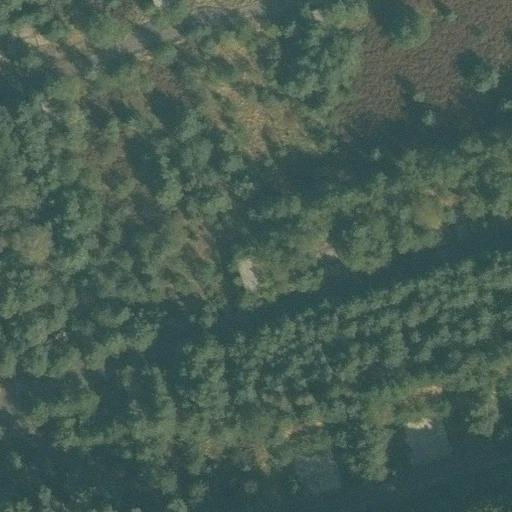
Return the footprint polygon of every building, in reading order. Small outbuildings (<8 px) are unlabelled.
[(148,0),(154,18),(178,10),(174,0),(148,0)] [(304,12),(316,53),(337,47),(325,6),(304,12)] [(34,98),(47,139),(71,132),(58,90),(34,98)] [(232,265),(244,306),(269,299),(257,257),(232,265)] [(121,390),(131,428),(148,423),(138,386),(121,390)] [(398,426),(412,474),(457,460),(443,412),(398,426)] [(283,461),(298,509),(345,494),(330,447),(283,461)]
